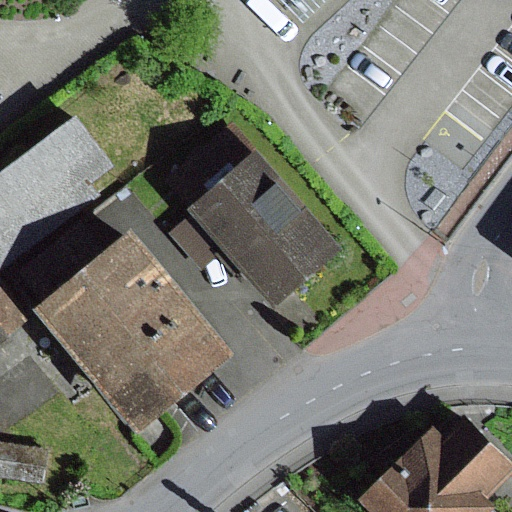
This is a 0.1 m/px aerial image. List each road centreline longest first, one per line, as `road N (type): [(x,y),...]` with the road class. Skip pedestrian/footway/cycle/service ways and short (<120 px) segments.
road 1 (residential): [(168,511),(274,422),(355,379),(422,355),(478,349)]
road 2 (residential): [(478,349),(476,292),(490,247),(511,218)]
